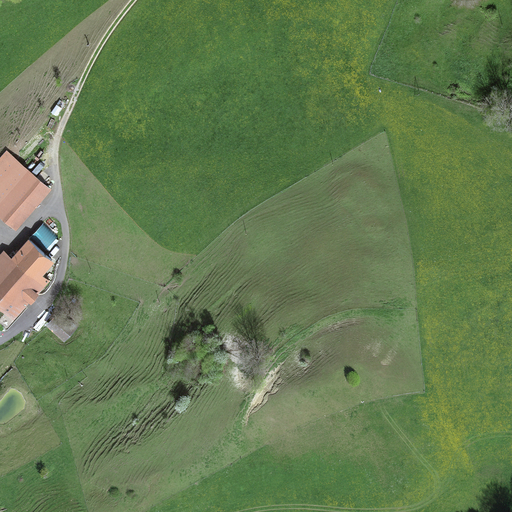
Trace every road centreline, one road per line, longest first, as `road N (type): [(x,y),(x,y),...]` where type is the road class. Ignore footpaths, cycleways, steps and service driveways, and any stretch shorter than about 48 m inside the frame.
road 1 (track): [(58,200),(53,171),(65,116),(133,0)]
road 2 (track): [(26,323),(61,279),(66,252),(58,200)]
